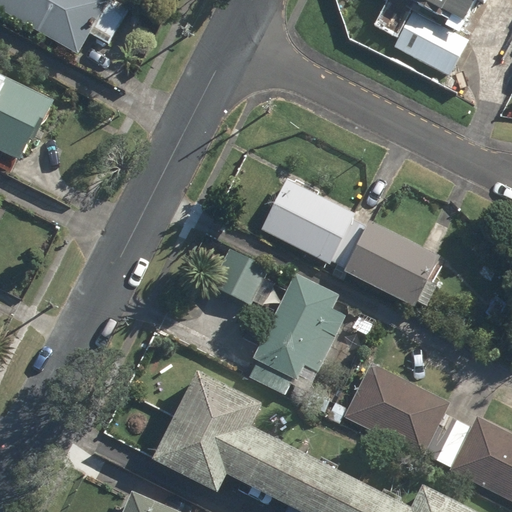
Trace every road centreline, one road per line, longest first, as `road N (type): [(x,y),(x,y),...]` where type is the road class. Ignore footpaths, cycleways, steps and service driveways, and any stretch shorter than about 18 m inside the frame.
road 1 (residential): [(229,40),(0,496)]
road 2 (residential): [(511,177),(229,40)]
